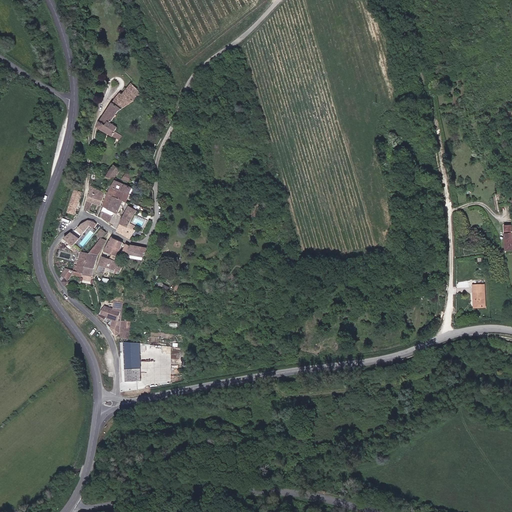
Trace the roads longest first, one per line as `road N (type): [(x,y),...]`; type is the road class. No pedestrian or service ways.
road 1 (unclassified): [(118,402),(112,342),(62,288),(52,265),(56,243),(87,216),(129,240),(148,238),(158,161),(190,83),(279,0)]
road 2 (tertiary): [(511,330),(480,327),(384,358),(118,402)]
road 3 (secondary): [(99,405),(88,347),(45,283),(38,250),(75,104)]
road 4 (tertiary): [(70,507),(251,488),(368,511)]
